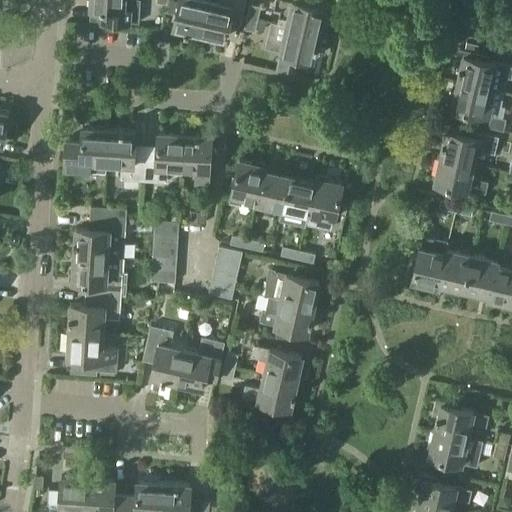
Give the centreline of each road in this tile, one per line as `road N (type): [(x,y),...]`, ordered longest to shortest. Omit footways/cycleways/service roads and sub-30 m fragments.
road 1 (residential): [(23,407),(43,85)]
road 2 (residential): [(47,52),(140,59),(140,95),(224,100),(229,62)]
road 3 (residential): [(203,428),(23,407)]
